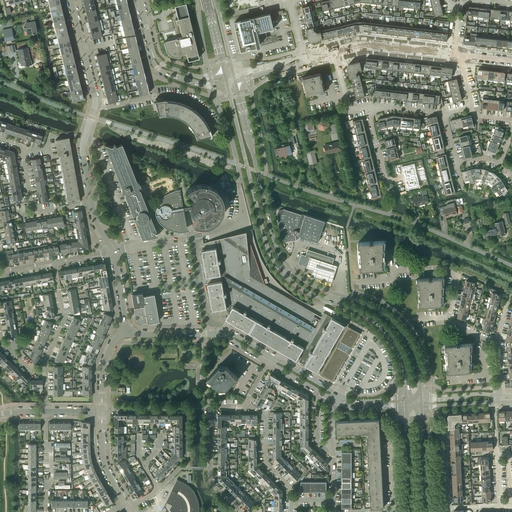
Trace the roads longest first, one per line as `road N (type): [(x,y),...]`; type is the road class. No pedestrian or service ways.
road 1 (secondary): [(420,403),(414,350),(399,327),(372,306),(303,279),(282,258),(257,171)]
road 2 (secondary): [(247,167),(276,265),(311,294),(380,324),(400,355),(407,404)]
road 3 (unclassified): [(511,265),(416,223),(257,171)]
road 4 (residential): [(497,343),(449,322),(458,278),(449,271),(392,271)]
road 5 (residential): [(237,511),(210,476),(209,406),(245,404)]
road 6 (tertiary): [(125,330),(224,335),(269,359)]
road 7 (residential): [(214,134),(199,107),(180,96),(94,108)]
road 8 (tertiary): [(334,52),(363,45),(458,55)]
